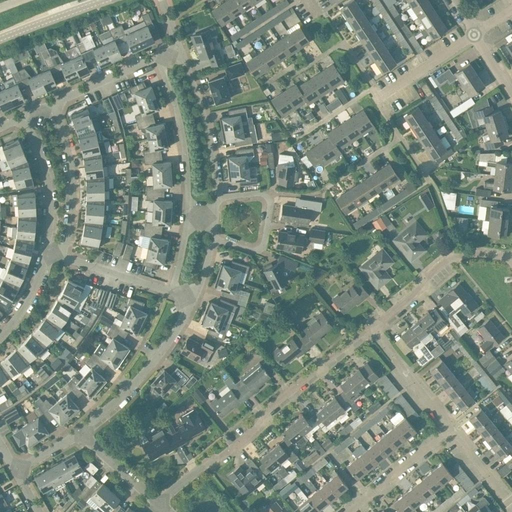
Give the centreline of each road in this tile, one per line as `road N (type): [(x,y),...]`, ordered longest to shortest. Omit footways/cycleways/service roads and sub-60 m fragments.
road 1 (residential): [(158,504),(359,334),(375,329)]
road 2 (residential): [(81,433),(136,382),(194,300)]
road 3 (residential): [(375,329),(445,260),(511,257)]
road 4 (residential): [(192,216),(178,115),(156,58)]
road 5 (residential): [(216,199),(206,127),(178,47)]
road 6 (residential): [(62,257),(70,163),(52,104)]
road 7 (residential): [(216,199),(259,193),(268,206),(260,250),(212,239)]
road 8 (residential): [(45,252),(49,203),(24,116)]
road 9 (residential): [(450,431),(375,329)]
road 10 (residential): [(352,511),(450,431)]
